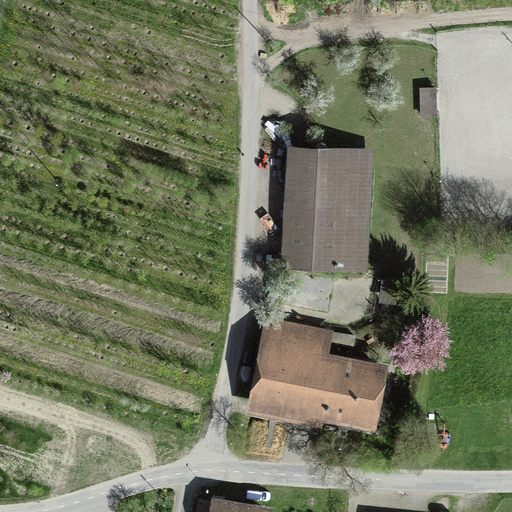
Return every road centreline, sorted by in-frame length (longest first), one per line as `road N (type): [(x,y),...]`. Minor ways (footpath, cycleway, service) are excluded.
road 1 (unclassified): [(207,471),(245,252),(249,0)]
road 2 (residential): [(207,471),(511,480)]
road 3 (track): [(149,479),(143,445),(131,436),(0,398)]
road 4 (residential): [(34,511),(207,471)]
